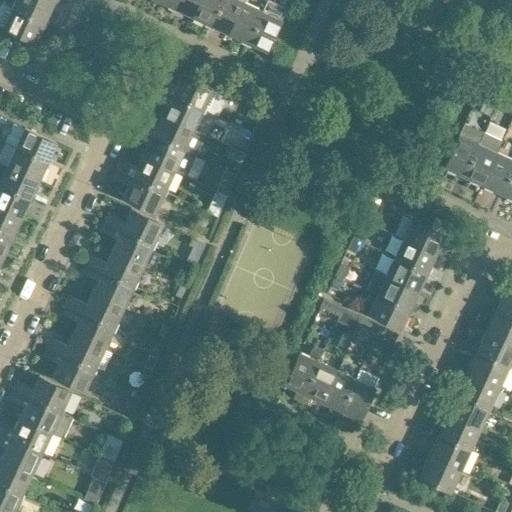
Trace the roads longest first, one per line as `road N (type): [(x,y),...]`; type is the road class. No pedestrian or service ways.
road 1 (residential): [(0,370),(112,120),(0,68)]
road 2 (residential): [(359,511),(485,241),(511,253)]
